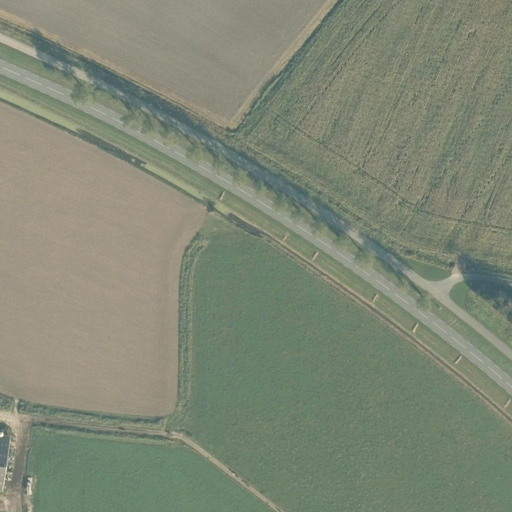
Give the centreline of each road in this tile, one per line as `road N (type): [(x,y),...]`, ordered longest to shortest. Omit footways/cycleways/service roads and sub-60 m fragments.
road 1 (secondary): [(511,387),(406,301),(218,176),(0,66)]
road 2 (unclassified): [(511,355),(288,189),(107,86),(0,37)]
road 3 (track): [(278,511),(175,434),(19,417)]
